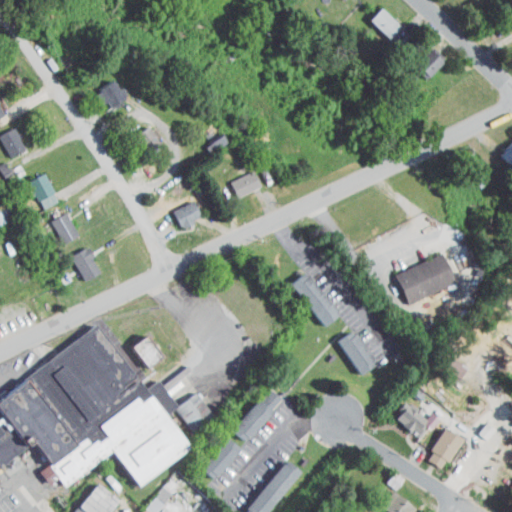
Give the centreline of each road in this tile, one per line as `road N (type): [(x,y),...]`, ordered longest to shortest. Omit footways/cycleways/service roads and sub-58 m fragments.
road 1 (residential): [(0,354),(511,108)]
road 2 (residential): [(168,272),(140,214),(2,13)]
road 3 (residential): [(463,511),(335,415)]
road 4 (residential): [(425,0),(511,86)]
